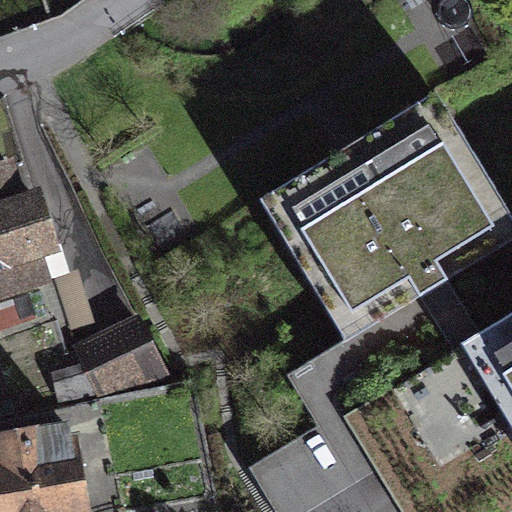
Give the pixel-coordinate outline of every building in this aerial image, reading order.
[(261,204),(345,344),(511,244),(511,216),(437,97),(261,204)] [(16,159),(0,164),(0,304),(54,289),(46,263),(62,259),(43,191),(27,196),(16,159)] [(139,315),(73,346),(83,364),(51,374),(59,403),(97,395),(99,399),(170,379),(139,315)] [(511,318),(462,349),(511,431),(511,318)] [(250,475),(273,511),(316,511),(368,480),(332,423),(250,475)] [(0,511),(92,511),(79,439),(72,440),(70,426),(0,435),(0,511)]
